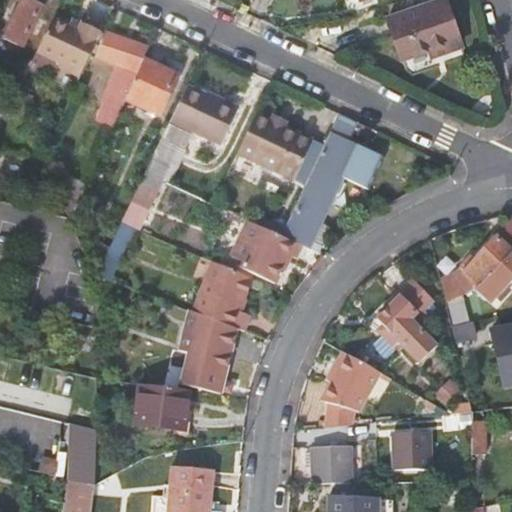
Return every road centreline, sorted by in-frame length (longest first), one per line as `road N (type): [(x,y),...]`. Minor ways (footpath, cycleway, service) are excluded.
road 1 (residential): [(511,190),(401,224),(337,276),(281,372),(262,511)]
road 2 (residential): [(157,0),(511,167)]
